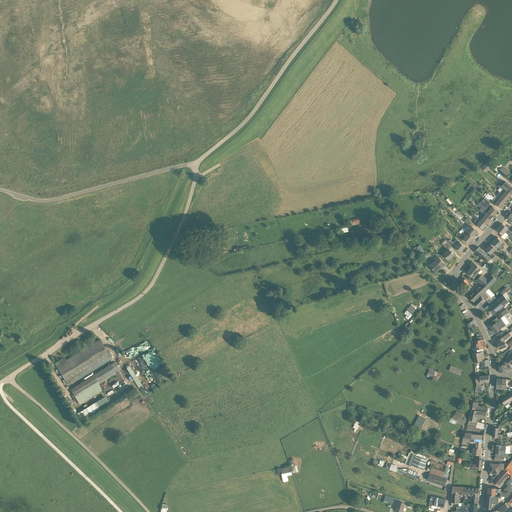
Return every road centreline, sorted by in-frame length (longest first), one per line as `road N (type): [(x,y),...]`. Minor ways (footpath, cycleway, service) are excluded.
road 1 (unclassified): [(8,377),(149,287),(184,218),(198,160)]
road 2 (track): [(195,175),(256,121),(343,0)]
road 3 (unclassified): [(198,160),(253,112),(336,0)]
road 4 (residential): [(0,189),(51,200),(198,160)]
road 5 (residential): [(493,374),(488,343),(454,274),(511,204)]
road 6 (unclassified): [(149,511),(8,377)]
road 7 (track): [(1,382),(136,511)]
road 8 (residential): [(482,511),(493,374)]
